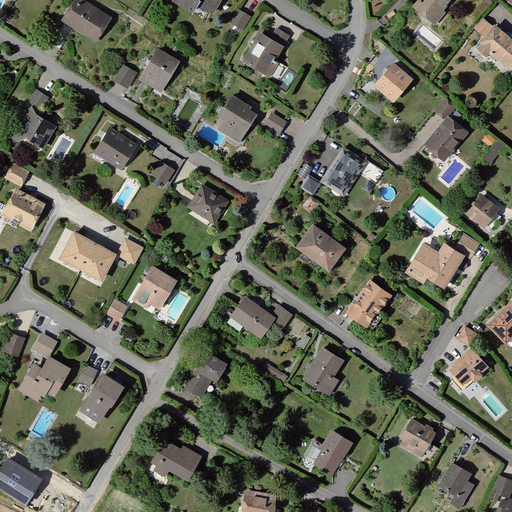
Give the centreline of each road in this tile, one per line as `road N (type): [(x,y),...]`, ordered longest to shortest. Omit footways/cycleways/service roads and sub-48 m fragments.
road 1 (residential): [(235,259),(511,458)]
road 2 (residential): [(266,203),(0,32)]
road 3 (residential): [(152,398),(359,511)]
road 4 (residential): [(0,312),(41,303),(161,377)]
road 5 (residential): [(266,203),(354,51)]
road 6 (residential): [(161,377),(235,259)]
road 7 (residential): [(84,511),(152,398)]
